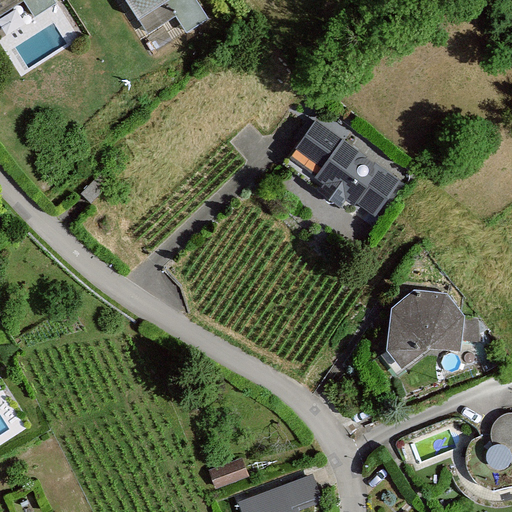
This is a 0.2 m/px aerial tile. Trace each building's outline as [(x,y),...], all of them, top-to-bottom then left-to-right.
[(0,0),(0,15),(24,0),(35,17),(58,2),(57,0),(0,0)] [(127,0),(149,33),(176,16),(186,32),(210,17),(199,0),(127,0)] [(317,120),(290,165),(372,231),(400,181),(317,120)] [(414,291),(391,307),(389,353),(402,377),(430,353),(465,353),(467,314),(451,292),(414,291)] [(511,411),(511,412),(502,415),(493,418),(492,426),(492,436),(486,435),(474,431),(461,439),(458,458),(461,472),(466,487),(477,500),(500,507),(511,503),(511,411)] [(251,497),(255,511),(318,511),(325,502),(325,486),(323,474),(251,497)]
